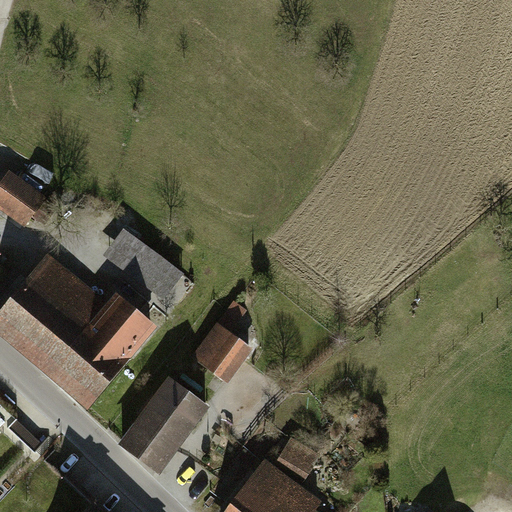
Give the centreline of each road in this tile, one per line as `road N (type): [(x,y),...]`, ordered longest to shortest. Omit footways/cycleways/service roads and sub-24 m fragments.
road 1 (tertiary): [(167,511),(0,354)]
road 2 (track): [(110,280),(49,245),(0,232)]
